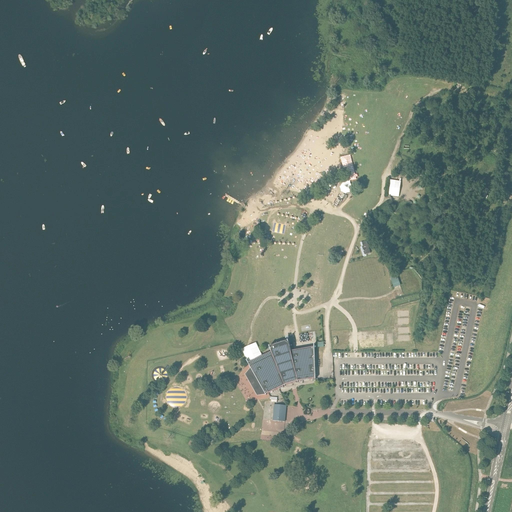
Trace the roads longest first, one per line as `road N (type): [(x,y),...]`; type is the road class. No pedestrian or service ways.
road 1 (unknown): [(423,97),(404,124),(381,203),(356,228)]
road 2 (track): [(419,428),(374,428),(367,511)]
